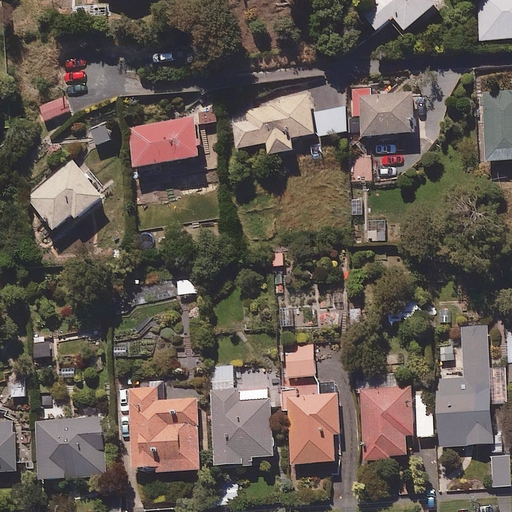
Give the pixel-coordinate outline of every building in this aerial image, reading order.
[(442,3),(439,0),(353,0),(353,1),(379,31),(395,18),(407,32),(442,3)] [(511,39),(511,0),(481,0),(483,41),(511,39)] [(388,88),(354,89),(354,115),(362,115),(362,136),(417,135),(416,88),(388,88)] [(511,161),(511,91),(484,94),(489,163),(511,161)] [(348,110),(314,114),(312,94),(233,104),(238,148),(270,144),(271,155),(296,152),(295,138),(317,136),(350,132),(348,110)] [(203,158),(196,117),(129,128),(136,169),(203,158)] [(113,141),(108,126),(92,131),(97,146),(113,141)] [(374,180),(373,147),(352,147),(353,181),(374,180)] [(106,203),(74,165),(28,204),(56,236),(74,221),(79,226),(106,203)] [(388,242),(387,221),(367,222),(368,242),(388,242)] [(201,293),(199,278),(178,281),(180,296),(201,293)] [(365,326),(365,308),(350,308),(349,326),(365,326)] [(490,327),(464,328),(466,379),(439,380),(443,448),(496,446),(494,404),(509,403),(507,369),(492,370),(490,327)] [(316,377),(315,348),(287,348),(288,378),(316,377)] [(235,366),(213,367),(216,468),(255,466),(254,459),(276,458),(273,390),(235,392),(235,366)] [(25,375),(11,377),(13,398),(28,397),(25,375)] [(415,387),(402,387),(402,381),(370,382),(370,388),(364,389),(366,461),(409,460),(408,438),(416,437),(416,426),(435,426),(434,405),(415,406),(415,387)] [(199,400),(166,402),(165,382),(149,383),(149,389),(130,390),(134,475),(203,472),(199,400)] [(342,436),(339,383),(289,386),(293,466),(338,464),(337,436),(342,436)] [(108,478),(105,419),(38,422),(42,482),(108,478)] [(16,422),(0,422),(0,473),(19,473),(16,422)] [(511,457),(493,458),(494,488),(511,487),(511,457)]
